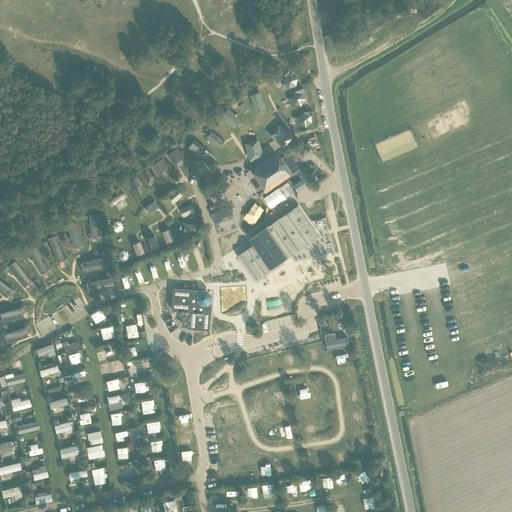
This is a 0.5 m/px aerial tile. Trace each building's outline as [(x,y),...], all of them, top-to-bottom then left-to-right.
[(250,204),(291,177),(292,178),(310,166),(298,147),(280,160),(276,154),(251,171),(255,177),(239,188),(250,204)] [(185,158),(178,148),(168,155),(175,165),(185,158)] [(159,175),(170,168),(163,158),(153,165),(159,175)] [(146,181),(153,176),(148,169),(141,173),(146,181)] [(133,190),(140,186),(135,178),(128,183),(133,190)] [(253,245),(243,252),(260,277),(271,269),(267,263),(295,244),(299,250),(319,237),(298,205),(249,239),(253,245)] [(199,291),(174,289),(172,310),(180,311),(180,314),(185,320),(188,320),(187,328),(209,330),(211,305),(207,305),(207,302),(205,298),(201,295),(198,295),(199,291)]
